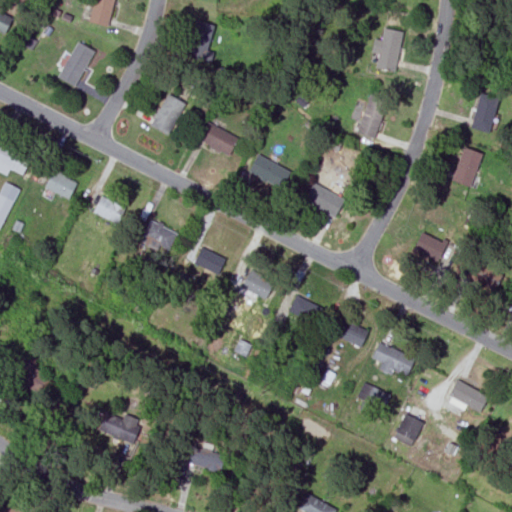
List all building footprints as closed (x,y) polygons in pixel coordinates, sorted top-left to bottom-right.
[(112,0),(92,0),(87,21),(105,26),(112,0)] [(0,33),(3,35),(10,19),(0,13),(0,33)] [(202,59),(211,26),(193,21),(183,53),(202,59)] [(369,53),(378,54),(377,60),(394,63),(401,32),(382,28),(379,40),(372,39),(369,53)] [(72,87),(92,52),(75,42),(55,77),(72,87)] [(487,132),(497,97),(478,92),(469,127),(487,132)] [(355,133),(373,138),(384,98),(367,93),(355,133)] [(183,102),(164,94),(149,125),(167,134),(183,102)] [(226,155),(235,138),(205,121),(196,138),(226,155)] [(19,174),(28,159),(0,142),(0,172),(4,175),(8,168),(19,174)] [(480,152),(461,146),(450,179),(468,186),(480,152)] [(279,187),(287,169),(254,154),(246,173),(279,187)] [(42,187),(66,199),(75,181),(51,169),(42,187)] [(0,230),(20,189),(4,181),(0,189),(0,230)] [(342,198),(312,182),(301,200),(332,217),(342,198)] [(93,210),(101,194),(113,200),(125,206),(118,222),(93,210)] [(139,242),(166,253),(175,231),(148,220),(139,242)] [(435,263),(444,242),(419,231),(410,251),(435,263)] [(216,274),(224,258),(199,247),(192,263),(216,274)] [(461,260),(456,275),(496,288),(501,273),(461,260)] [(239,288),(264,298),(272,280),(247,270),(239,288)] [(322,308),(293,295),(286,311),(315,324),(322,308)] [(359,346),(366,330),(342,319),(334,335),(359,346)] [(251,344),(239,338),(233,350),(246,356),(251,344)] [(380,362),(379,365),(404,376),(413,358),(377,342),(370,358),(380,362)] [(32,390),(43,376),(22,358),(10,372),(32,390)] [(462,412),(468,402),(477,408),(484,395),(456,379),(444,402),(462,412)] [(363,381),(357,395),(364,398),(358,409),(367,413),(371,405),(381,409),(389,393),(363,381)] [(130,444),(140,421),(122,413),(120,418),(104,411),(96,429),(130,444)] [(392,437),(409,445),(420,421),(403,413),(392,437)] [(220,454),(190,445),(185,462),(215,471),(220,454)] [(296,507),(304,511),(332,511),(334,509),(304,492),(296,507)] [(0,511),(20,511),(0,500),(0,511)]
